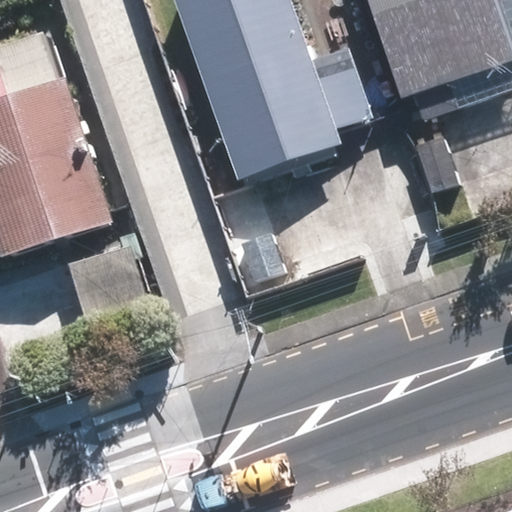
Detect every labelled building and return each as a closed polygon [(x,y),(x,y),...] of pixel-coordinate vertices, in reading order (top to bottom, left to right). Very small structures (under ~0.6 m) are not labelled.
[(300,0),(204,0),(264,181),(351,152),(344,131),(377,120),(358,65),(326,76),(300,0)] [(511,0),(395,0),(436,123),(511,97),(511,0)] [(14,81),(0,85),(0,180),(26,259),(129,226),(84,90),(71,94),(55,46),(8,62),(14,81)] [(454,141),(428,149),(443,195),(468,187),(454,141)] [(275,237),(250,246),(264,287),(289,278),(275,237)]
